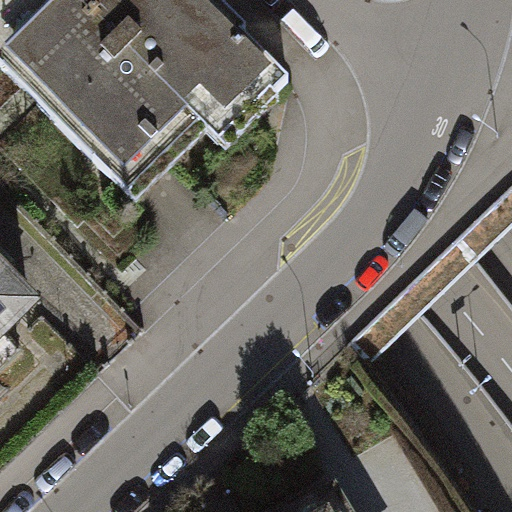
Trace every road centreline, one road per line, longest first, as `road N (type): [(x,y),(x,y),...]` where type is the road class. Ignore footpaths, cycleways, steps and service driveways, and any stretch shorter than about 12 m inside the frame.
road 1 (residential): [(75,511),(374,212),(403,179),(445,93)]
road 2 (secondary): [(228,81),(511,495)]
road 3 (primary): [(228,81),(432,274),(511,366)]
road 4 (primary): [(511,242),(359,9)]
road 5 (secondary): [(511,141),(359,9)]
road 6 (residential): [(445,93),(325,0)]
